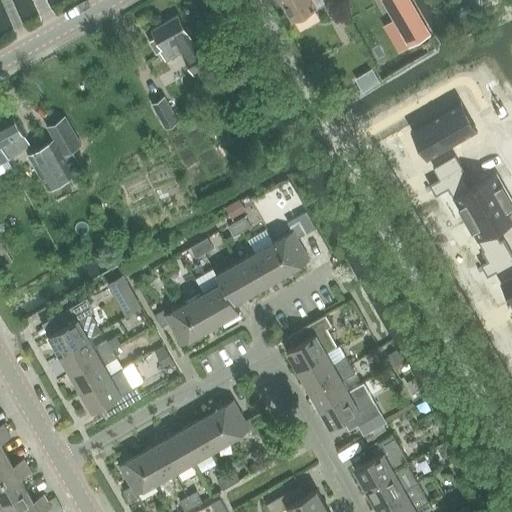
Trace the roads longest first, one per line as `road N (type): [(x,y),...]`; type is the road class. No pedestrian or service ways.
road 1 (residential): [(60,463),(264,349)]
road 2 (residential): [(359,511),(264,349)]
road 3 (unclassified): [(0,64),(113,0)]
road 4 (unclassified): [(60,463),(0,357)]
